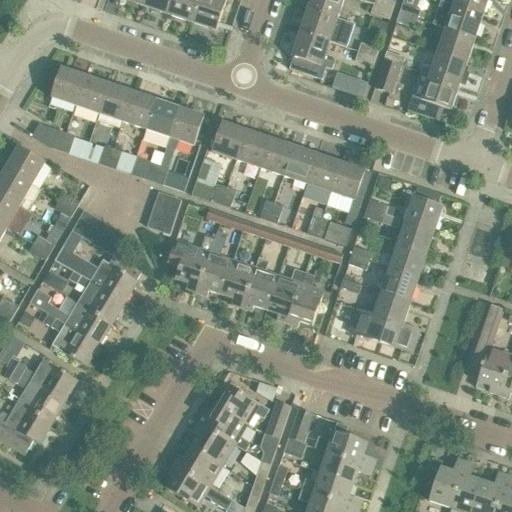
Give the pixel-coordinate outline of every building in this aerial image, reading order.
[(146,0),(144,7),(168,15),(172,0),(146,0)] [(172,0),(168,15),(191,23),(198,0),(172,0)] [(214,31),(224,0),(198,0),(191,23),(214,31)] [(311,0),(308,10),(337,20),(343,0),(311,0)] [(353,0),(374,7),(392,13),(395,4),(384,0),(353,0)] [(456,0),(454,7),(482,17),(488,0),(456,0)] [(433,27),(445,31),(474,41),(482,17),(454,7),(441,3),(433,27)] [(399,16),(417,22),(421,12),(402,6),(399,16)] [(392,13),(374,7),(371,15),(389,21),(392,13)] [(300,34),(329,44),(347,50),(355,27),(337,20),(308,10),(300,34)] [(417,22),(399,16),(396,24),(415,30),(417,22)] [(437,54),(466,64),(474,41),(445,31),(437,54)] [(329,44),(300,34),(292,58),(293,58),(289,71),(322,82),(326,68),(333,70),(335,62),(334,59),(325,56),(329,44)] [(361,45),(358,54),(376,60),(379,51),(361,45)] [(376,60),(358,54),(355,62),(373,68),(376,60)] [(383,63),(401,69),(404,59),(386,54),(383,63)] [(437,54),(429,78),(458,88),(460,83),(464,85),(468,75),(463,74),(466,64),(437,54)] [(401,69),(383,63),(375,90),(392,96),(401,69)] [(62,70),(52,99),(76,107),(86,78),(62,70)] [(99,115),(109,86),(86,78),(76,107),(99,115)] [(458,88),(429,78),(422,100),(413,97),(408,111),(438,121),(442,108),(450,111),(458,88)] [(351,95),(362,99),(367,86),(355,82),(351,95)] [(109,86),(99,115),(122,123),(132,94),(109,86)] [(132,94),(122,123),(146,131),(156,102),(132,94)] [(146,131),(169,139),(179,110),(156,102),(146,131)] [(203,118),(179,110),(169,139),(170,139),(166,149),(176,153),(179,142),(193,147),(203,118)] [(246,133),(222,125),(213,154),(237,162),(246,133)] [(60,154),(66,137),(39,127),(32,139),(52,151),(60,154)] [(260,170),(270,141),(246,133),(237,162),(260,170)] [(67,156),(68,155),(73,139),(66,137),(60,154),(67,156)] [(260,170),(283,178),(293,149),(270,141),(260,170)] [(104,147),(98,166),(107,169),(113,150),(104,147)] [(31,187),(32,186),(44,165),(18,149),(5,171),(31,187)] [(283,178),(306,186),(316,157),(293,149),(283,178)] [(113,150),(107,169),(116,172),(122,153),(113,150)] [(330,194),(340,165),(316,157),(306,186),(330,194)] [(152,164),(146,182),(148,182),(154,185),(161,167),(152,164)] [(330,194),(325,207),(348,214),(352,202),(354,202),(364,173),(340,165),(330,194)] [(161,167),(154,185),(163,188),(163,187),(165,182),(168,174),(169,170),(161,167)] [(31,187),(5,171),(0,179),(0,197),(19,208),(31,187)] [(182,177),(177,191),(184,194),(188,180),(182,177)] [(222,207),(228,189),(219,186),(213,204),(222,207)] [(228,189),(222,207),(231,210),(237,192),(228,189)] [(58,203),(75,213),(80,204),(64,194),(58,203)] [(154,207),(177,215),(181,203),(158,195),(154,207)] [(0,225),(6,229),(19,208),(0,197),(0,225)] [(405,223),(435,233),(443,209),(413,199),(405,223)] [(370,201),(367,210),(385,216),(393,219),(396,211),(370,201)] [(268,223),(275,205),(266,202),(260,220),(268,223)] [(75,213),(58,203),(54,210),(71,220),(75,213)] [(275,205),(268,223),(277,226),(283,208),(275,205)] [(177,215),(154,207),(150,218),(173,226),(177,215)] [(315,239),(321,221),(325,211),(316,208),(306,236),(315,239)] [(367,210),(364,219),(382,225),(397,230),(400,221),(393,219),(385,216),(367,210)] [(210,211),(207,221),(221,225),(224,216),(210,211)] [(94,219),(83,213),(71,233),(82,240),(94,219)] [(221,225),(236,230),(239,221),(224,216),(221,225)] [(173,226),(150,218),(146,229),(169,238),(173,226)] [(68,224),(60,219),(55,229),(63,234),(68,224)] [(94,219),(82,240),(92,246),(104,225),(94,219)] [(321,221),(315,239),(324,242),(324,241),(330,224),(321,221)] [(397,246),(427,256),(435,233),(405,223),(397,246)] [(104,225),(92,246),(102,252),(114,231),(104,225)] [(251,235),(265,240),(269,231),(254,226),(251,235)] [(114,231),(102,252),(113,258),(125,237),(114,231)] [(283,236),(269,231),(265,240),(280,245),(283,236)] [(34,245),(51,255),(55,247),(38,237),(34,245)] [(201,250),(176,242),(168,265),(169,265),(169,264),(180,268),(175,281),(188,286),(186,291),(196,294),(212,245),(213,246),(215,241),(205,237),(201,250)] [(311,256),(315,246),(300,241),(297,251),(311,256)] [(51,255),(34,245),(29,253),(46,263),(51,255)] [(221,296),(233,261),(221,257),(223,249),(213,246),(212,245),(196,294),(206,298),(208,292),(221,296)] [(315,246),(311,256),(326,261),(329,251),(315,246)] [(427,256),(397,246),(389,269),(419,280),(427,256)] [(63,248),(55,262),(68,270),(74,273),(73,275),(89,284),(123,304),(136,282),(141,274),(113,258),(108,265),(102,262),(98,269),(63,248)] [(351,256),(370,263),(372,255),(354,248),(351,256)] [(370,263),(351,256),(348,266),(366,272),(370,263)] [(256,269),(242,310),(252,313),(254,307),(266,311),(277,277),(265,273),(269,263),(259,260),(256,269)] [(233,261),(221,296),(233,301),(231,306),(242,310),(256,269),(233,261)] [(389,269),(381,293),(411,303),(419,280),(389,269)] [(85,290),(76,305),(110,325),(123,304),(89,284),(73,275),(74,273),(68,270),(63,279),(77,287),(77,285),(85,290)] [(277,277),(266,311),(278,316),(277,321),(287,325),(304,274),(295,271),(291,281),(277,277)] [(304,274),(287,325),(298,328),(300,322),(312,326),(323,292),(312,288),(316,278),(304,274)] [(49,275),(44,283),(52,287),(56,279),(49,275)] [(362,287),(343,281),(340,290),(358,296),(362,287)] [(59,288),(52,302),(62,308),(70,294),(59,288)] [(51,299),(38,291),(29,305),(42,313),(48,304),(51,299)] [(387,322),(403,327),(411,303),(381,293),(373,317),(387,322)] [(3,298),(0,302),(0,308),(15,316),(19,308),(3,298)] [(76,305),(69,318),(61,313),(48,304),(42,313),(42,314),(97,347),(110,325),(76,305)] [(489,349),(503,311),(486,305),(466,366),(481,371),(475,389),(488,393),(488,394),(498,397),(511,356),(489,349)] [(15,316),(0,308),(0,318),(10,324),(15,316)] [(380,344),(387,322),(373,317),(356,312),(348,333),(380,344)] [(33,319),(25,314),(20,323),(28,328),(33,319)] [(60,333),(51,347),(85,367),(97,347),(42,314),(38,321),(51,329),(52,328),(60,333)] [(403,327),(387,322),(380,344),(411,355),(419,332),(403,327)] [(2,350),(0,354),(0,362),(7,367),(13,357),(2,350)] [(511,395),(511,356),(498,397),(508,400),(510,395),(511,395)] [(14,361),(9,369),(13,372),(21,377),(26,368),(14,361)] [(34,375),(30,382),(64,403),(76,382),(42,362),(34,375)] [(16,385),(21,377),(13,372),(9,369),(4,378),(8,381),(16,385)] [(25,390),(17,404),(51,425),(60,410),(64,403),(30,382),(25,390)] [(216,408),(248,427),(254,417),(264,423),(270,413),(224,386),(219,394),(223,397),(216,408)] [(0,442),(25,457),(33,444),(38,447),(51,425),(17,404),(9,417),(4,425),(0,422),(0,442)] [(266,438),(270,439),(279,442),(289,410),(277,406),(266,438)] [(248,427),(216,408),(209,420),(205,417),(199,426),(236,448),(245,454),(250,446),(249,444),(241,439),(248,427)] [(288,441),(302,445),(302,444),(303,445),(313,417),(300,413),(290,440),(289,440),(288,441)] [(192,450),(223,469),(236,448),(199,426),(194,435),(199,439),(192,450)] [(319,439),(316,450),(328,454),(374,469),(377,462),(365,458),(369,445),(346,437),(348,430),(337,427),(335,433),(331,444),(319,439)] [(288,441),(284,454),(293,457),(297,444),(290,441),(288,441)] [(267,449),(262,463),(270,467),(275,452),(267,449)] [(175,468),(211,489),(223,469),(192,450),(186,462),(181,459),(175,468)] [(245,454),(240,463),(256,478),(265,481),(270,467),(262,463),(245,454)] [(372,477),(374,469),(328,454),(321,475),(355,486),(360,473),(372,477)] [(431,502),(452,509),(467,463),(460,461),(455,473),(442,469),(431,502)] [(452,509),(450,511),(473,511),(484,482),(470,478),(475,466),(467,463),(452,509)] [(274,481),(283,484),(288,470),(279,467),(274,481)] [(227,511),(233,502),(211,489),(175,468),(170,477),(175,480),(167,492),(198,511),(206,498),(211,502),(210,503),(225,511),(227,511)] [(315,495),(360,511),(362,503),(351,499),(355,486),(321,475),(318,484),(306,480),(302,491),(314,496),(315,495)] [(497,487),(484,482),(473,511),(496,511),(508,477),(501,475),(497,487)] [(511,490),(511,478),(508,477),(496,511),(511,511),(511,492),(511,490)] [(283,484),(274,481),(269,496),(278,499),(283,484)] [(308,511),(359,511),(360,511),(315,495),(314,496),(302,491),(298,502),(311,506),(308,511)] [(250,496),(245,510),(251,511),(255,511),(259,499),(250,496)]
